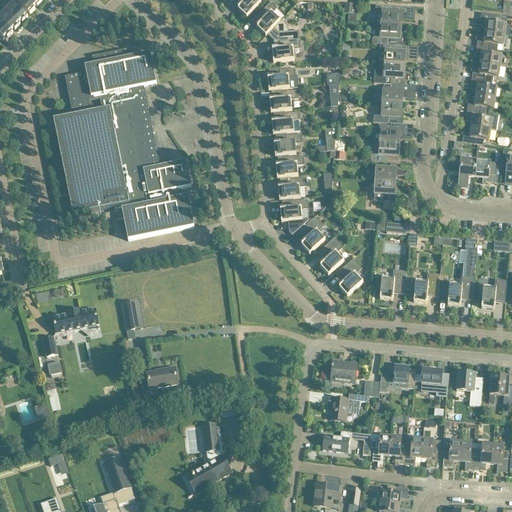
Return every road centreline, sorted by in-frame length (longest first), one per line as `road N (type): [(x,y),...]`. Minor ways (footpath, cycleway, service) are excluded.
road 1 (residential): [(511,338),(320,320),(234,231)]
road 2 (residential): [(234,231),(196,67),(132,0)]
road 3 (residential): [(261,225),(244,46),(207,11)]
road 4 (track): [(218,511),(256,490),(259,468),(238,328)]
road 5 (residential): [(434,0),(424,173),(439,199)]
road 6 (residential): [(439,199),(469,0)]
road 7 (residential): [(313,347),(511,360)]
road 8 (residential): [(135,339),(238,328),(276,330),(313,347)]
road 9 (residential): [(431,500),(413,483),(294,465)]
